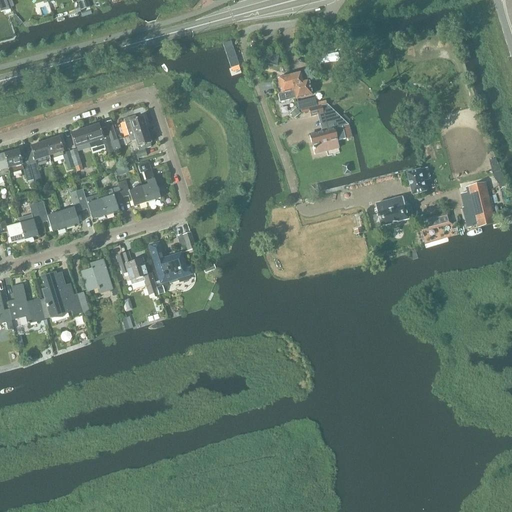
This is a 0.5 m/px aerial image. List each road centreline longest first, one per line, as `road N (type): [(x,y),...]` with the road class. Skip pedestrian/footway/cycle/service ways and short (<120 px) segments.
road 1 (residential): [(352,202),(313,213),(296,204),(242,37),(249,28),(330,14),(335,0)]
road 2 (residential): [(0,269),(185,209),(148,94)]
road 3 (secondary): [(0,81),(297,0)]
road 4 (residential): [(0,137),(148,94)]
